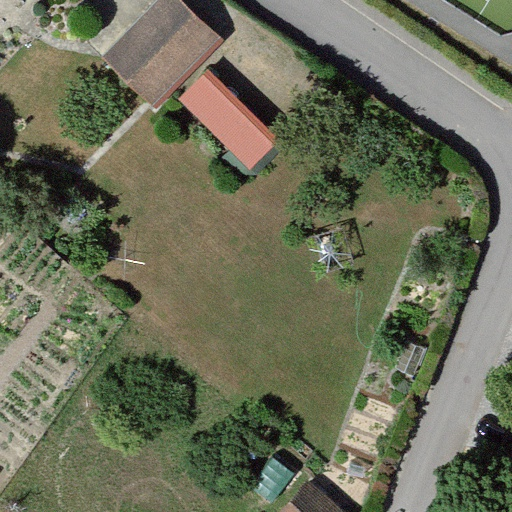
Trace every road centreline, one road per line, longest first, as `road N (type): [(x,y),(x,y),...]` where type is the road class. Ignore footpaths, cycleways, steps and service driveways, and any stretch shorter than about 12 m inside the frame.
road 1 (residential): [(414,511),(511,224)]
road 2 (residential): [(511,152),(297,0)]
